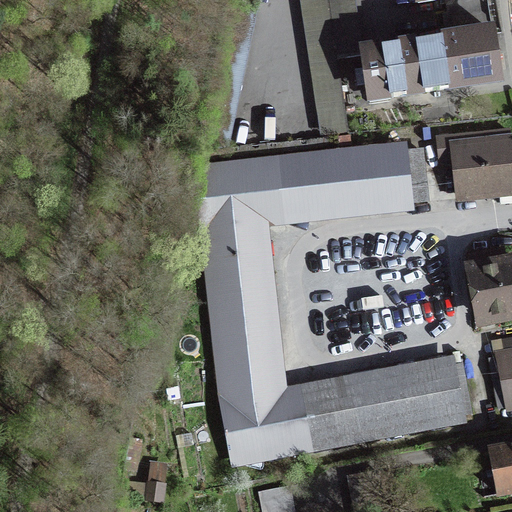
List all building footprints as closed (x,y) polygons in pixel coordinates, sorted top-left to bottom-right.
[(227,0),(195,151),(229,147),(259,0),(227,0)] [(358,52),(350,0),(296,0),(318,145),(328,143),(371,137),(366,101),(358,52)] [(492,32),(487,0),(439,0),(446,40),(492,32)] [(411,45),(418,93),(501,81),(492,32),(446,40),(411,45)] [(418,93),(411,45),(358,52),(366,101),(418,93)] [(440,161),(455,160),(459,198),(511,191),(511,152),(511,142),(509,130),(437,138),(440,161)] [(227,157),(202,160),(203,173),(330,159),(328,143),(318,145),(227,157)] [(203,173),(209,224),(267,218),(431,201),(425,149),(330,159),(203,173)] [(286,396),(267,218),(209,224),(225,408),(286,396)] [(453,319),(444,249),(319,265),(328,334),(453,319)] [(503,249),(468,255),(480,317),(511,311),(511,257),(505,259),(503,249)] [(511,406),(511,353),(500,355),(510,407),(511,406)] [(461,361),(286,396),(225,408),(236,459),(472,414),(461,361)] [(143,486),(148,443),(136,441),(131,485),(143,486)] [(511,495),(511,446),(490,451),(500,498),(511,495)] [(152,468),(149,487),(148,500),(161,502),(165,469),(152,468)] [(385,511),(376,472),(349,478),(356,511),(385,511)] [(143,486),(131,485),(129,498),(148,500),(149,487),(143,486)] [(294,511),(290,488),(260,493),(263,511),(294,511)]
